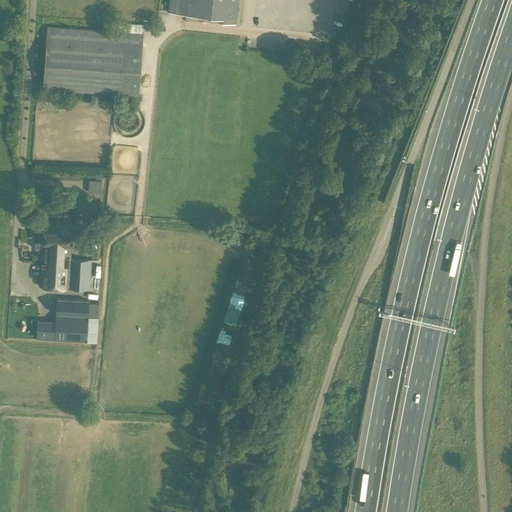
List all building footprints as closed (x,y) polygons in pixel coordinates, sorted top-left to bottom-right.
[(169,0),(168,11),(186,13),(223,17),(223,21),(235,22),(237,0),(169,0)] [(48,27),(43,88),(139,94),(143,33),(48,27)] [(43,230),(42,242),(71,244),(72,244),(72,232),(43,230)] [(36,244),(36,247),(38,248),(40,249),(42,249),(40,286),(68,287),(69,258),(70,254),(71,244),(42,242),(42,243),(40,243),(38,243),(36,244)] [(69,258),(68,287),(89,288),(91,259),(69,258)] [(37,320),(36,338),(55,339),(87,341),(97,341),(99,316),(88,315),(89,300),(57,298),(56,321),(37,320)]
